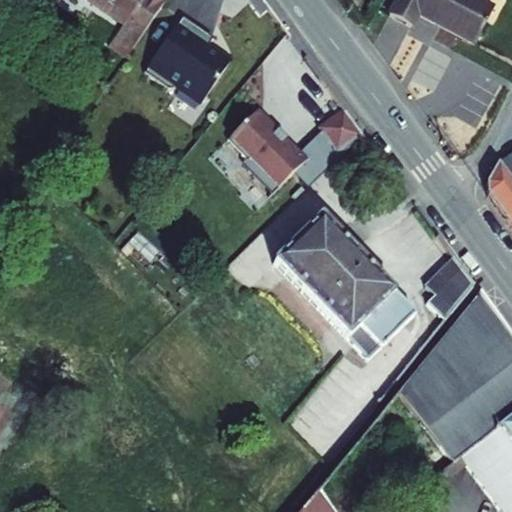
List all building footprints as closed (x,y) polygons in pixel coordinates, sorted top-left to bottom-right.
[(84,0),(124,27),(115,40),(132,52),(167,0),(84,0)] [(417,16),(475,46),(493,10),(473,0),(398,0),(389,18),(411,29),(417,16)] [(175,91),(199,108),(229,65),(207,49),(212,41),(181,20),(143,75),(168,92),(175,91)] [(126,61),(132,52),(115,40),(109,49),(126,61)] [(321,133),(340,158),(362,136),(344,112),(319,130),(321,133)] [(256,181),(272,197),(292,176),(306,163),(298,156),(296,153),(294,155),(276,136),(278,134),(260,115),(255,119),(253,117),(230,140),(231,142),(227,146),(246,165),(248,163),(260,176),(256,181)] [(292,176),(307,191),(340,158),(321,133),(298,156),(306,163),(292,176)] [(486,197),(511,233),(511,155),(497,166),(485,186),(486,197)] [(248,163),(243,167),(256,181),(260,176),(248,163)] [(413,318),(319,221),(273,266),(367,363),(413,318)] [(426,307),(444,325),(474,288),(454,261),(424,290),(434,299),(426,307)] [(511,340),(479,295),(397,396),(438,449),(451,467),(460,459),(498,431),(511,419),(511,340)] [(483,490),(499,511),(511,511),(511,419),(498,431),(460,459),(468,469),(483,490)] [(422,461),(436,479),(451,467),(438,449),(422,461)] [(458,508),(483,490),(468,469),(443,488),(458,508)] [(328,511),(316,495),(301,511),(328,511)]
